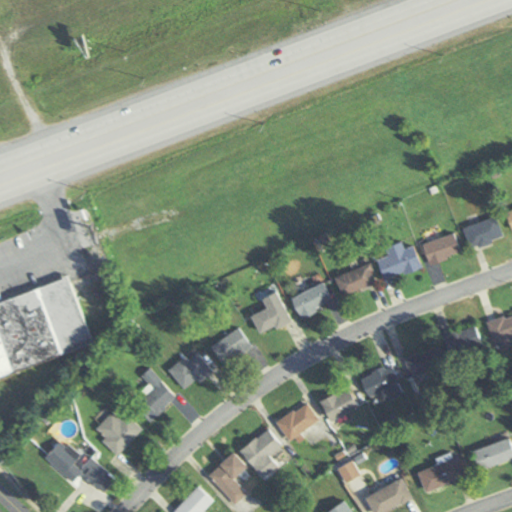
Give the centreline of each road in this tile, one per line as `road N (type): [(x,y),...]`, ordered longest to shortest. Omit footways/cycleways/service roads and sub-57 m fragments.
road 1 (trunk): [(0,178),(463,0)]
road 2 (residential): [(124,511),(274,379),(511,271)]
